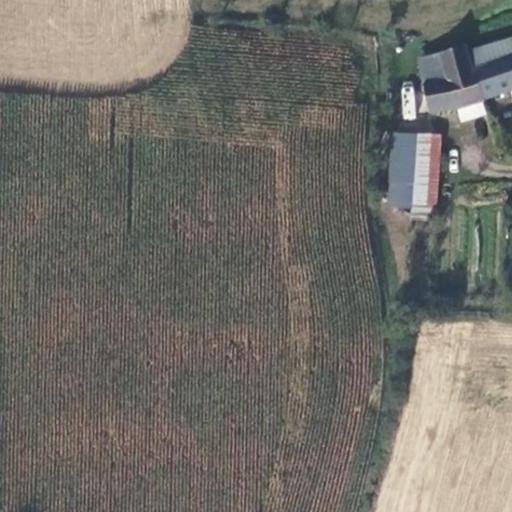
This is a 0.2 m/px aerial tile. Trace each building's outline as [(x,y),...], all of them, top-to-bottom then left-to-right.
[(511,39),(469,52),(485,98),(511,90),(511,39)] [(485,98),(469,52),(467,46),(441,53),(447,73),(424,77),(431,112),(457,107),(457,109),(486,100),(485,98)] [(421,60),(424,77),(447,73),(441,53),(421,60)] [(394,157),(415,158),(417,135),(395,134),(394,157)] [(392,183),(414,185),(412,205),(437,207),(442,137),(417,135),(415,158),(394,157),(392,183)] [(414,185),(392,183),(390,203),(412,205),(414,185)] [(437,207),(412,205),(412,216),(436,218),(437,207)]
